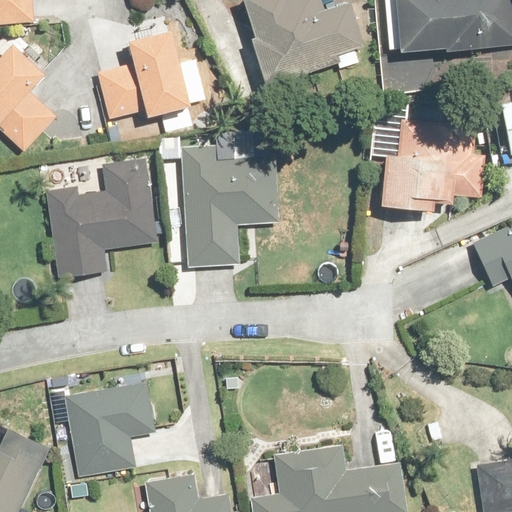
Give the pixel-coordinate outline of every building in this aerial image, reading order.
[(31,0),(0,0),(0,24),(33,22),(31,0)] [(254,40),(267,86),(340,65),(337,55),(366,47),(354,3),(325,12),(321,0),(247,0),(258,38),(254,40)] [(511,0),(389,0),(391,48),(403,48),(403,51),(511,48),(511,0)] [(191,102),(208,98),(199,61),(182,65),(174,32),(133,42),(138,63),(101,72),(112,118),(149,110),(150,116),(163,113),(167,133),(192,127),(188,108),(192,107),(191,102)] [(0,127),(22,151),(56,119),(32,94),(47,79),(16,47),(0,62),(0,127)] [(446,124),(428,124),(429,102),(409,101),(408,118),(402,118),(401,153),(388,152),(386,208),(436,210),(437,203),(457,204),(457,196),(484,197),(485,158),(474,157),(475,121),(447,119),(446,124)] [(282,222),(280,144),(184,146),(188,268),(240,267),(238,224),(282,222)] [(105,162),(108,193),(84,196),(83,187),(48,191),(57,278),(106,273),(104,250),(156,245),(148,158),(105,162)] [(511,223),(476,241),(496,284),(509,277),(511,282),(511,223)] [(158,430),(150,381),(67,395),(80,473),(137,463),(132,435),(158,430)] [(0,511),(20,511),(49,451),(0,428),(0,511)] [(397,466),(346,473),(342,447),(275,457),(280,493),(250,498),(252,511),(411,511),(406,477),(399,479),(397,466)] [(500,511),(511,510),(511,463),(481,468),(487,511),(500,511)] [(201,501),(196,472),(148,480),(152,511),(232,511),(230,496),(201,501)]
